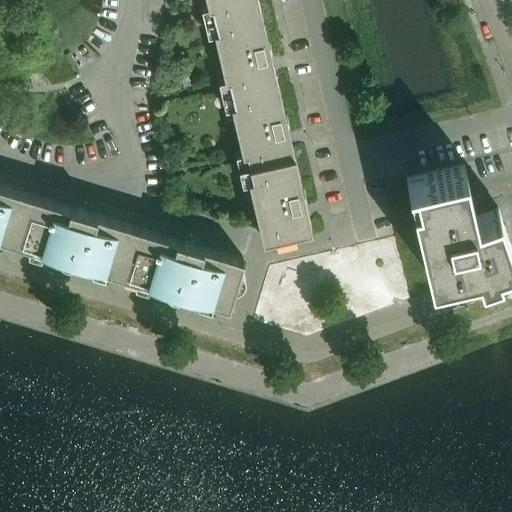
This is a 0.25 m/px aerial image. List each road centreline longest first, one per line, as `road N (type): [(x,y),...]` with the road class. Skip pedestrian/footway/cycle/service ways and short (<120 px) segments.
road 1 (residential): [(121,174),(130,150),(113,78),(134,0)]
road 2 (residential): [(343,156),(511,117)]
road 3 (residential): [(343,156),(308,0)]
road 4 (residential): [(121,174),(96,182),(0,160)]
